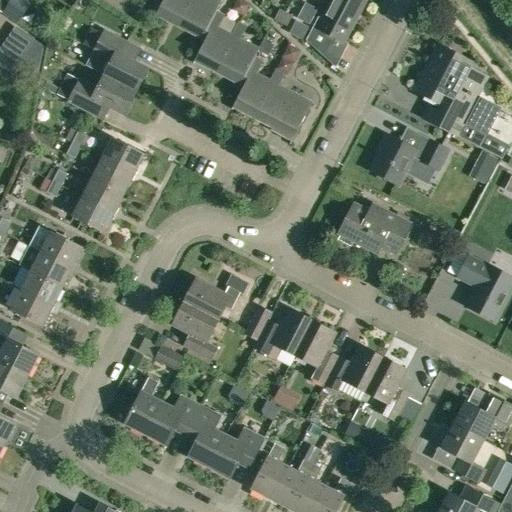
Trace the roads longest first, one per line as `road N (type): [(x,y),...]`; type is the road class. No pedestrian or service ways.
road 1 (residential): [(77,438),(81,410),(168,241),(183,230),(221,228),(271,253)]
road 2 (residential): [(271,253),(404,0)]
road 3 (residential): [(511,378),(271,253)]
road 4 (residential): [(196,511),(94,458),(77,438)]
